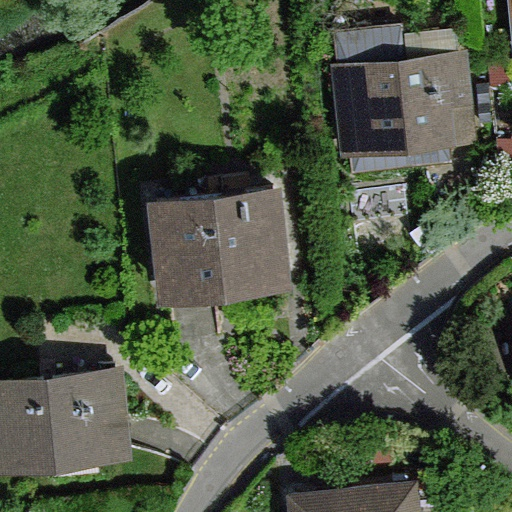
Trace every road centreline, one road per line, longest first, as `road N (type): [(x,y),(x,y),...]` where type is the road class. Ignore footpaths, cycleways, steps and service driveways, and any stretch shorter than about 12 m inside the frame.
road 1 (residential): [(197,511),(232,460),(362,342)]
road 2 (residential): [(511,456),(362,342)]
road 3 (residential): [(362,342),(511,233)]
